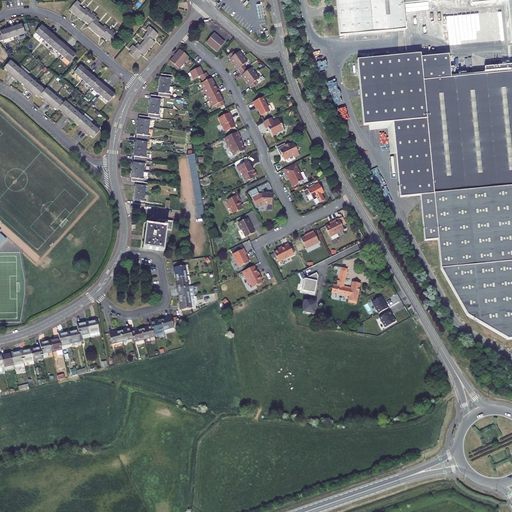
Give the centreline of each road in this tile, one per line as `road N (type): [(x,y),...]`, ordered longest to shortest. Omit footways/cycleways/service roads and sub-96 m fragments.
road 1 (residential): [(180,33),(227,77),(297,224)]
road 2 (tertiary): [(352,197),(446,357)]
road 3 (tertiary): [(283,50),(303,109),(352,197)]
road 4 (residential): [(95,293),(126,314),(166,299),(157,257),(120,251)]
road 5 (residential): [(0,87),(91,163),(113,169)]
road 6 (residential): [(33,11),(64,22),(136,85)]
